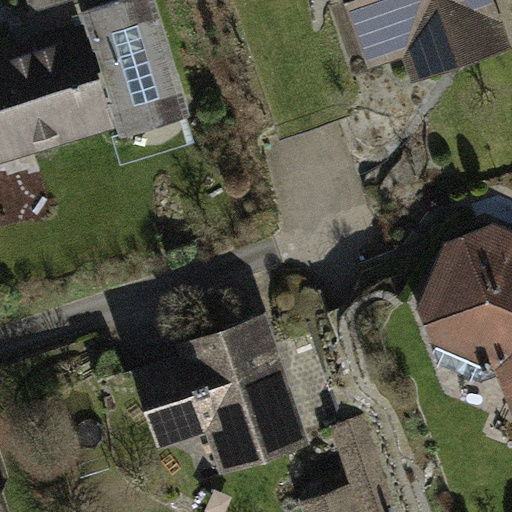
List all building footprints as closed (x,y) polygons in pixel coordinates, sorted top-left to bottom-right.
[(29,0),(32,9),(61,0),(29,0)] [(117,0),(86,9),(124,131),(187,112),(152,0),(117,0)] [(485,0),(376,0),(393,48),(409,43),(418,69),(499,41),(485,0)] [(82,32),(0,56),(0,127),(25,120),(32,143),(109,120),(82,32)] [(438,308),(445,328),(505,352),(501,360),(511,387),(511,237),(496,230),(451,247),(442,267),(451,289),(443,293),(438,308)] [(295,436),(258,325),(192,347),(196,358),(146,375),(165,430),(214,414),(228,457),(295,436)] [(395,511),(363,415),(336,424),(358,489),(313,504),(316,511),(395,511)]
